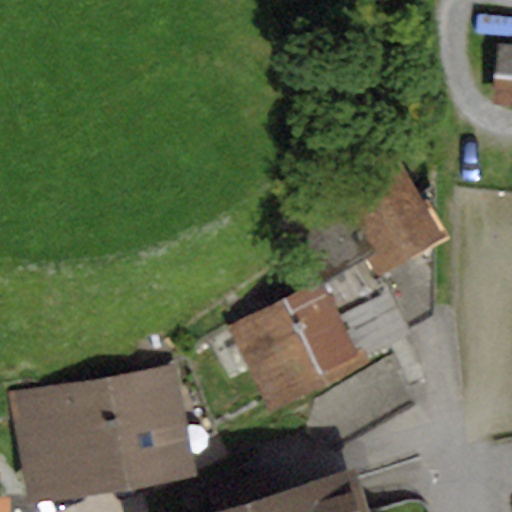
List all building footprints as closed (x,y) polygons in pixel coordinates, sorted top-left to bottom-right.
[(511,51),(455,46),(448,104),(511,111),(511,51)] [(372,152),(309,187),(356,269),(418,233),(372,152)] [(340,259),(209,331),(252,408),(383,336),(340,259)] [(170,373),(6,401),(23,496),(186,468),(170,373)] [(178,511),(348,511),(333,469),(178,508),(178,511)]
